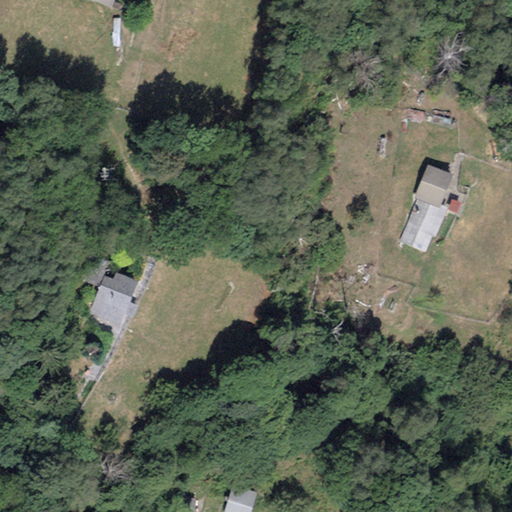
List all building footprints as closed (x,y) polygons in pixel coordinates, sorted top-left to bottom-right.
[(120,11),(122,0),(85,0),(85,4),(120,11)] [(445,176),(422,167),(408,199),(414,202),(431,209),(433,205),(445,176)] [(431,209),(414,202),(395,244),(418,254),(426,238),(429,240),(442,209),(433,205),(431,209)] [(109,263),(89,255),(78,280),(98,288),(109,263)] [(113,280),(104,277),(89,314),(121,328),(139,283),(115,273),(113,280)] [(250,511),(256,494),(232,486),(224,511),(250,511)] [(195,511),(198,501),(170,494),(165,511),(195,511)]
